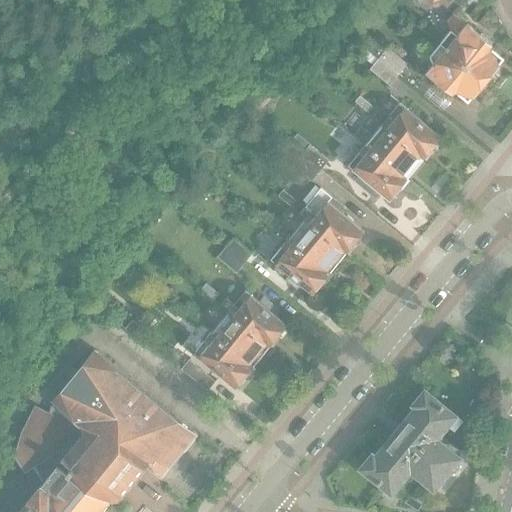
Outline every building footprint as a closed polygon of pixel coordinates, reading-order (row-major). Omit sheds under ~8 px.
[(440,44),(487,82),(500,67),(498,65),(503,59),(490,49),(492,46),(466,24),(462,30),(451,30),(440,44)] [(366,50),(398,76),(408,64),(374,37),(364,49),(366,50)] [(487,82),(440,44),(431,56),(433,64),(425,73),(452,95),(455,91),(468,102),(473,96),(475,97),(487,82)] [(390,86),(398,76),(366,50),(361,56),(372,66),(369,69),(390,86)] [(373,107),(360,96),(356,101),(369,112),(373,107)] [(384,124),(422,155),(421,156),(424,159),(442,137),(402,103),(384,124)] [(384,124),(366,145),(405,176),(421,156),(422,155),(384,124)] [(301,156),(320,171),(330,160),(311,145),(301,156)] [(405,176),(366,145),(349,166),(390,200),(408,179),(405,176)] [(320,171),(301,156),(293,166),(302,174),(303,173),(312,181),(320,171)] [(296,200),(283,190),(279,195),(292,206),(296,200)] [(307,218),(345,249),(344,250),(347,253),(365,231),(324,197),(307,218)] [(279,222),(266,211),(261,216),(275,227),(279,222)] [(345,249),(307,218),(289,239),(327,271),(328,270),(344,250),(345,249)] [(327,271),(289,239),(272,260),(277,264),(276,269),(283,274),(287,272),(291,275),(287,280),(296,287),(300,282),(313,294),(323,282),(326,284),(333,275),(328,270),(327,271)] [(225,248),(244,264),(251,255),(233,240),(225,248)] [(237,272),(244,264),(225,248),(218,257),(237,272)] [(220,294),(206,283),(201,289),(214,300),(220,294)] [(230,311),(272,344),(288,325),(247,291),(230,311)] [(202,315),(188,303),(183,309),(197,321),(202,315)] [(270,347),(272,344),(230,311),(212,332),(251,363),(267,344),(270,347)] [(250,364),(251,363),(212,332),(194,354),(236,388),(253,367),(250,364)] [(100,511),(111,499),(120,499),(130,486),(147,465),(162,478),(163,477),(182,453),(198,434),(114,366),(106,359),(95,350),(63,388),(52,401),(54,403),(49,414),(36,407),(23,433),(42,461),(46,458),(56,467),(42,486),(41,485),(18,511),(100,511)] [(215,382),(189,360),(181,370),(208,391),(215,382)] [(460,457),(437,438),(447,426),(454,432),(463,421),(425,390),(414,404),(417,407),(376,456),(373,454),(362,467),(392,492),(411,469),(434,488),(460,457)]
